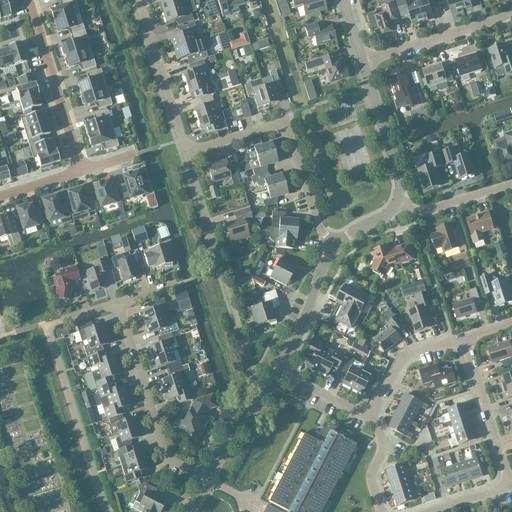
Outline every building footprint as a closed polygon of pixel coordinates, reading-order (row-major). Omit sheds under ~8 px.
[(8,0),(0,0),(0,18),(0,19),(11,16),(8,7),(10,6),(8,0)] [(21,0),(16,0),(13,1),(17,9),(24,5),(21,0)] [(74,0),(60,0),(62,7),(50,10),(54,22),(79,14),(74,0)] [(163,13),(192,3),(191,0),(166,0),(160,2),(163,13)] [(227,9),(238,6),(235,0),(216,0),(222,17),(229,15),(227,9)] [(235,0),(238,6),(248,3),(250,8),(257,6),(254,0),(235,0)] [(326,10),(322,0),(306,0),(305,0),(291,0),(294,9),(302,6),(305,16),(326,10)] [(419,23),(423,21),(416,0),(403,0),(396,2),(400,16),(409,13),(413,26),(419,24),(419,23)] [(416,0),(423,21),(427,20),(427,21),(434,19),(430,6),(435,5),(433,0),(416,0)] [(457,11),(461,9),(458,0),(437,0),(438,4),(447,1),(451,14),(457,12),(457,11)] [(458,0),(461,9),(465,8),(465,9),(472,7),(469,0),(458,0)] [(195,11),(192,3),(163,13),(166,23),(178,19),(179,24),(179,25),(193,20),(191,12),(195,11)] [(373,14),(367,16),(371,27),(377,25),(380,35),(394,31),(392,23),(393,20),(399,19),(394,3),(386,6),(382,7),(384,14),(374,17),(373,14)] [(209,15),(211,22),(220,20),(218,13),(209,15)] [(71,36),(84,31),(82,25),(77,27),(74,16),(79,14),(54,22),(57,33),(69,29),(71,36)] [(173,49),(194,42),(192,35),(197,33),(194,23),(181,27),(183,33),(169,37),(173,49)] [(316,24),(304,28),(308,39),(313,37),(316,46),(335,40),(331,26),(318,30),(316,24)] [(86,38),(84,31),(71,36),(73,42),(61,46),(62,48),(60,48),(63,56),(64,56),(65,57),(90,49),(84,51),(81,40),(86,38)] [(196,49),(194,42),(173,49),(176,60),(190,56),(192,62),(205,58),(201,47),(196,49)] [(8,48),(14,66),(14,67),(28,62),(21,43),(8,47),(8,48)] [(489,49),(495,68),(497,74),(506,71),(507,75),(511,72),(511,57),(508,58),(503,44),(489,49)] [(248,47),(238,50),(241,58),(251,56),(248,47)] [(8,48),(0,50),(0,58),(3,69),(14,66),(8,48)] [(96,67),(90,49),(65,57),(65,58),(64,59),(66,67),(68,66),(68,68),(80,65),(82,71),(96,67)] [(238,50),(232,52),(234,60),(241,58),(238,50)] [(476,53),(463,57),(463,58),(455,61),(460,77),(481,70),(476,53)] [(332,55),(304,64),(306,71),(324,65),(329,83),(347,78),(344,67),(342,67),(339,60),(334,61),(332,55)] [(190,71),(182,74),(186,85),(209,78),(204,61),(200,62),(188,65),(190,71)] [(441,64),(422,70),(428,87),(446,81),(446,83),(453,81),(449,66),(442,68),(441,64)] [(260,80),(268,105),(279,102),(275,89),(280,87),(274,68),(268,70),(270,74),(259,77),(260,80)] [(77,84),(81,95),(106,87),(101,70),(87,74),(89,80),(77,84)] [(18,78),(20,84),(33,80),(31,74),(18,78)] [(390,80),(397,101),(395,102),(394,101),(393,105),(395,111),(396,111),(395,109),(410,105),(410,107),(409,108),(422,104),(417,89),(410,91),(405,76),(390,80)] [(209,78),(186,85),(189,95),(197,92),(199,98),(211,94),(211,96),(215,95),(209,78)] [(257,109),(268,105),(260,80),(244,85),(248,97),(253,96),(257,109)] [(306,95),(314,92),(310,80),(302,82),(306,95)] [(35,83),(15,90),(19,101),(20,101),(37,96),(39,95),(35,83)] [(106,87),(81,95),(81,97),(80,97),(82,105),(84,105),(84,107),(96,103),(98,109),(112,105),(106,87)] [(37,96),(20,101),(23,112),(24,112),(36,108),(41,106),(37,96)] [(194,109),(197,119),(214,114),(210,104),(213,103),(211,97),(199,100),(201,106),(194,109)] [(20,119),(24,130),(46,123),(42,112),(38,113),(36,108),(24,112),(25,117),(20,119)] [(84,125),(88,137),(113,129),(107,111),(94,115),(96,122),(84,125)] [(221,112),(214,114),(197,119),(200,130),(208,127),(210,133),(222,130),(222,129),(226,128),(221,112)] [(363,167),(359,150),(364,149),(356,116),(338,120),(339,125),(332,127),(343,172),(363,167)] [(32,140),(34,145),(46,141),(45,136),(49,134),(46,123),(24,130),(27,141),(32,140)] [(113,129),(88,137),(91,148),(103,144),(105,151),(118,146),(113,129)] [(511,132),(504,135),(505,139),(494,142),(502,166),(511,162),(511,132)] [(51,140),(46,141),(34,145),(29,147),(33,158),(55,151),(51,140)] [(256,158),(274,152),(271,142),(258,146),(256,141),(244,144),(248,155),(255,153),(256,158)] [(456,154),(454,147),(442,151),(446,165),(454,162),(454,163),(459,180),(475,175),(469,154),(467,154),(467,152),(465,151),(456,154)] [(56,150),(55,151),(33,158),(36,167),(39,166),(40,170),(52,166),(52,164),(59,162),(56,150)] [(252,170),(254,176),(266,172),(265,166),(278,162),(274,152),(256,158),(259,167),(252,170)] [(442,166),(438,153),(426,156),(428,163),(427,163),(419,166),(418,168),(419,169),(418,170),(424,191),(441,186),(435,168),(442,166)] [(233,186),(240,183),(235,168),(228,170),(225,161),(207,166),(212,183),(230,177),(233,186)] [(23,162),(18,164),(21,176),(27,174),(23,162)] [(21,176),(18,164),(12,166),(15,178),(21,176)] [(9,166),(0,169),(0,182),(10,180),(8,175),(7,172),(10,171),(9,166)] [(119,186),(123,199),(130,197),(130,198),(145,194),(141,181),(144,180),(140,170),(133,172),(134,174),(131,175),(130,173),(124,175),(125,177),(124,177),(126,184),(119,186)] [(266,172),(254,176),(250,177),(252,184),(256,183),(258,186),(265,184),(266,189),(284,184),(284,181),(286,180),(284,173),(268,178),(266,172)] [(100,207),(113,203),(113,204),(120,202),(116,190),(110,192),(107,183),(101,184),(101,183),(93,185),(96,193),(94,193),(96,201),(98,200),(100,207)] [(288,194),(284,184),(266,189),(270,199),(262,201),(264,208),(277,204),(275,198),(288,194)] [(68,193),(71,204),(70,205),(72,212),(74,212),(74,214),(87,210),(88,213),(95,211),(91,199),(85,201),(81,189),(68,193)] [(48,199),(42,201),(46,212),(44,213),(46,220),(48,220),(51,228),(71,222),(66,206),(59,208),(58,204),(56,197),(55,197),(54,195),(47,197),(48,199)] [(17,209),(23,230),(43,224),(38,208),(32,210),(30,206),(25,208),(25,206),(17,209)] [(236,221),(225,225),(230,242),(239,239),(239,238),(248,235),(245,226),(252,224),(251,219),(248,209),(234,214),(236,221)] [(271,228),(297,230),(298,220),(284,219),(285,213),(272,211),(271,228)] [(475,217),(466,220),(473,244),(484,240),(481,233),(494,229),(489,212),(480,215),(480,216),(475,217)] [(0,238),(7,236),(10,245),(21,242),(13,219),(7,221),(5,216),(2,217),(0,215),(0,238)] [(433,244),(435,249),(442,247),(444,253),(459,248),(460,252),(467,250),(461,231),(455,233),(452,224),(436,229),(438,234),(431,236),(432,238),(431,240),(432,242),(433,244)] [(297,230),(271,228),(270,238),(273,241),(277,242),(277,248),(292,249),(293,241),(296,241),(297,230)] [(135,243),(144,239),(141,229),(131,232),(135,243)] [(124,253),(135,250),(130,235),(120,239),(124,253)] [(150,249),(151,252),(143,254),(148,267),(155,265),(156,268),(165,265),(165,267),(172,266),(171,263),(172,263),(171,260),(170,255),(166,243),(150,249)] [(383,275),(388,266),(399,262),(400,263),(412,259),(408,245),(395,249),(395,250),(388,252),(387,247),(373,251),(374,251),(377,259),(376,260),(371,269),(384,275),(383,275)] [(113,258),(111,260),(114,267),(116,268),(119,267),(123,282),(137,277),(130,257),(123,260),(122,256),(120,256),(113,258)] [(92,291),(105,287),(101,273),(107,271),(104,259),(93,263),(95,269),(86,272),(92,291)] [(274,268),(291,277),(295,268),(279,259),(274,268)] [(70,283),(79,280),(75,267),(60,271),(61,277),(54,279),(57,290),(56,298),(69,300),(70,292),(71,292),(72,289),(70,283)] [(286,286),(291,277),(274,268),(269,278),(286,286)] [(416,278),(422,276),(420,268),(414,270),(416,278)] [(458,284),(465,283),(463,274),(456,275),(458,284)] [(511,301),(511,299),(506,279),(491,284),(488,276),(480,278),(485,295),(493,292),(497,306),(511,301)] [(344,306),(337,320),(351,328),(360,311),(361,311),(363,311),(368,303),(367,301),(366,300),(368,297),(345,285),(343,290),(341,290),(337,296),(339,298),(338,299),(346,304),(345,306),(344,306)] [(476,313),(474,305),(480,303),(476,290),(469,292),(471,300),(453,305),(457,319),(476,313)] [(260,305),(265,323),(268,323),(268,324),(276,322),(271,307),(279,305),(275,291),(262,295),(265,304),(260,305)] [(431,327),(425,308),(431,306),(427,292),(416,296),(420,307),(409,310),(416,332),(431,327)] [(255,326),(265,323),(260,305),(254,307),(251,298),(241,301),(246,315),(251,313),(255,326)] [(144,323),(164,317),(162,312),(167,310),(163,299),(151,303),(151,304),(152,304),(153,309),(142,312),(144,318),(143,319),(144,323)] [(166,323),(164,317),(144,323),(146,328),(147,328),(149,334),(160,330),(162,335),(161,335),(161,336),(174,332),(178,331),(175,321),(173,320),(170,321),(166,323)] [(389,322),(398,333),(403,328),(394,317),(389,322)] [(86,340),(105,334),(102,324),(90,328),(89,323),(89,322),(77,326),(80,337),(85,335),(86,340)] [(400,339),(391,328),(375,340),(385,352),(385,351),(385,350),(394,343),(395,343),(400,339)] [(153,357),(172,351),(170,345),(174,344),(173,340),(171,333),(158,337),(159,338),(159,337),(161,343),(149,347),(153,357)] [(83,347),(86,357),(103,352),(102,348),(109,346),(105,334),(86,340),(88,345),(83,347)] [(357,342),(363,346),(366,339),(360,336),(357,342)] [(322,346),(313,341),(307,353),(307,352),(313,355),(307,366),(308,366),(307,368),(314,372),(315,370),(317,371),(326,353),(320,350),(322,346)] [(492,363),(506,359),(508,366),(511,364),(511,343),(510,345),(509,342),(488,349),(492,363)] [(106,351),(103,352),(86,357),(90,368),(91,373),(117,365),(114,355),(108,357),(106,351)] [(170,370),(182,367),(180,360),(175,362),(172,351),(153,357),(156,368),(168,364),(170,370)] [(326,353),(317,371),(327,376),(332,365),(337,368),(337,369),(343,357),(334,352),(331,356),(326,353)] [(354,360),(348,357),(341,371),(347,374),(342,384),(351,389),(360,371),(363,366),(353,361),(354,360)] [(96,389),(115,382),(114,377),(120,375),(117,365),(91,373),(93,378),(96,389)] [(451,369),(439,373),(436,365),(419,371),(423,384),(433,381),(436,390),(444,387),(443,386),(455,382),(451,369)] [(186,381),(182,367),(170,370),(172,376),(160,380),(163,389),(186,381)] [(502,389),(511,385),(511,367),(508,369),(510,375),(497,379),(499,385),(500,384),(502,389)] [(360,371),(351,389),(361,394),(367,383),(372,386),(372,387),(380,372),(374,369),(373,372),(368,370),(366,374),(360,371)] [(89,371),(78,375),(81,386),(93,383),(89,371)] [(192,400),(186,381),(163,389),(167,401),(178,398),(180,403),(180,404),(192,400)] [(117,388),(115,382),(96,389),(99,399),(101,404),(127,396),(124,386),(117,388)] [(511,385),(502,389),(503,394),(502,394),(504,400),(511,397),(511,385)] [(89,390),(83,391),(85,406),(92,406),(89,390)] [(400,405),(416,414),(420,407),(426,410),(428,406),(405,394),(400,405)] [(106,420),(125,414),(124,408),(130,406),(130,405),(131,405),(132,403),(131,398),(129,397),(128,397),(127,396),(101,404),(103,409),(106,420)] [(183,423),(181,421),(177,430),(182,433),(182,434),(196,441),(209,417),(206,415),(209,409),(215,407),(212,396),(194,402),(183,423)] [(451,421),(469,416),(465,404),(441,411),(442,415),(448,414),(451,421)] [(413,421),(416,414),(400,405),(394,416),(411,425),(416,428),(418,424),(413,421)] [(122,416),(125,414),(106,420),(108,425),(110,425),(112,430),(116,428),(118,433),(137,427),(134,417),(125,420),(122,416)] [(407,432),(411,425),(394,416),(388,427),(410,439),(412,435),(407,432)] [(469,416),(451,421),(445,423),(446,427),(452,425),(455,433),(473,427),(469,416)] [(320,511),(355,445),(348,441),(352,433),(341,427),(340,429),(332,425),(330,425),(327,425),(325,426),(323,428),(321,434),(315,431),(311,438),(304,434),(268,502),(287,511),(286,511),(274,511),(269,509),(267,509),(265,510),(264,511),(263,511),(320,511)] [(140,437),(137,427),(118,433),(120,438),(115,440),(116,445),(114,445),(116,451),(129,447),(130,447),(128,441),(140,437)] [(477,439),(473,427),(455,433),(457,441),(451,443),(452,447),(477,439)] [(450,435),(434,436),(435,446),(451,444),(450,435)] [(129,447),(116,451),(120,464),(144,457),(142,449),(130,453),(128,448),(129,447)] [(464,462),(470,480),(482,477),(474,452),(470,454),(472,460),(464,462)] [(470,480),(464,462),(462,456),(459,457),(460,463),(453,466),(458,484),(470,480)] [(148,469),(144,457),(120,464),(126,483),(138,479),(137,477),(141,476),(139,472),(148,469)] [(389,482),(408,476),(405,468),(411,467),(410,462),(386,470),(389,482)] [(446,488),(458,484),(453,466),(445,468),(443,462),(439,464),(446,488)] [(393,494),(411,488),(417,486),(416,482),(410,484),(408,476),(389,482),(393,494)] [(159,511),(165,502),(153,496),(156,490),(144,483),(137,486),(139,494),(144,496),(140,504),(145,507),(142,511),(159,511)] [(414,496),(411,488),(393,494),(397,506),(421,498),(420,494),(414,496)]
